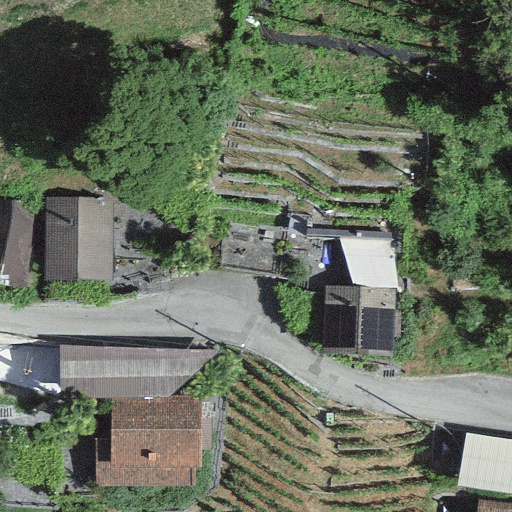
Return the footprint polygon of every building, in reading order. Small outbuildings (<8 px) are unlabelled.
[(41,207),(0,199),(0,286),(26,291),(41,207)] [(112,201),(45,200),(43,289),(111,290),(112,201)] [(395,295),(323,291),(319,362),(391,367),(395,295)] [(143,354),(58,352),(58,409),(110,408),(167,408),(175,400),(219,358),(143,354)] [(167,408),(110,408),(110,444),(95,444),(95,495),(189,495),(189,480),(201,481),(202,401),(175,400),(167,408)]
